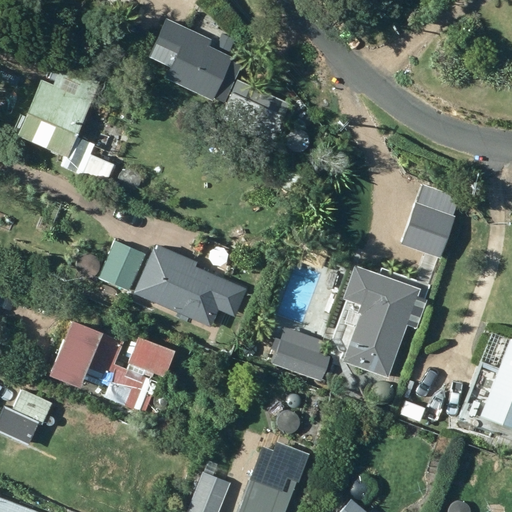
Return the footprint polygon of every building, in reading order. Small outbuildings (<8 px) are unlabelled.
[(208,41),(160,20),(143,60),(163,69),(158,80),(207,101),(208,99),(219,104),(217,110),(259,128),(267,111),(247,102),(254,87),(233,74),(237,67),(226,62),(228,59),(205,49),(208,41)] [(11,138),(63,159),(94,80),(59,65),(50,87),(34,80),(11,138)] [(100,187),(110,166),(85,154),(75,175),(100,187)] [(418,187),(396,248),(436,263),(458,202),(418,187)] [(110,243),(94,279),(125,293),(141,257),(110,243)] [(126,295),(206,329),(213,311),(230,318),(242,290),(191,269),(193,264),(151,246),(149,251),(146,249),(126,295)] [(414,290),(348,267),(336,301),(354,307),(351,314),(353,314),(337,364),(383,379),(401,327),(411,330),(415,316),(406,313),(414,290)] [(169,354),(133,339),(122,364),(127,367),(125,372),(110,366),(120,342),(94,331),(92,336),(62,323),(39,379),(71,392),(77,377),(103,388),(99,398),(134,413),(135,410),(140,413),(152,384),(147,382),(150,375),(158,378),(169,354)] [(511,345),(502,342),(480,397),(511,409),(511,345)] [(269,371),(311,385),(321,357),(279,343),(269,371)] [(217,357),(226,361),(229,352),(220,348),(217,357)] [(48,405),(18,389),(7,412),(0,408),(0,436),(12,443),(24,420),(37,426),(48,405)] [(302,424),(296,441),(311,445),(316,429),(302,424)] [(281,511),(294,476),(283,472),(279,482),(264,476),(260,484),(246,479),(233,511),(281,511)] [(215,511),(227,483),(200,473),(183,511),(215,511)] [(327,497),(333,486),(326,483),(321,494),(327,497)] [(340,484),(334,499),(346,503),(351,488),(340,484)] [(0,511),(29,511),(0,501),(0,511)]
